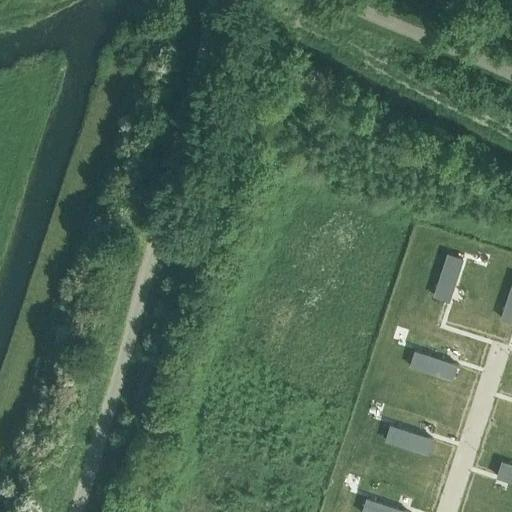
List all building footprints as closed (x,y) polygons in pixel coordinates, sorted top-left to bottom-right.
[(448,253),(434,295),(449,300),(463,258),(448,253)] [(511,284),(501,317),(511,320),(511,284)] [(415,350),(410,365),(452,379),(457,364),(415,350)] [(391,424),(386,440),(428,453),(433,438),(391,424)] [(511,463),(502,461),(497,476),(511,480),(511,463)] [(367,497),(361,511),(408,511),(409,511),(367,497)]
